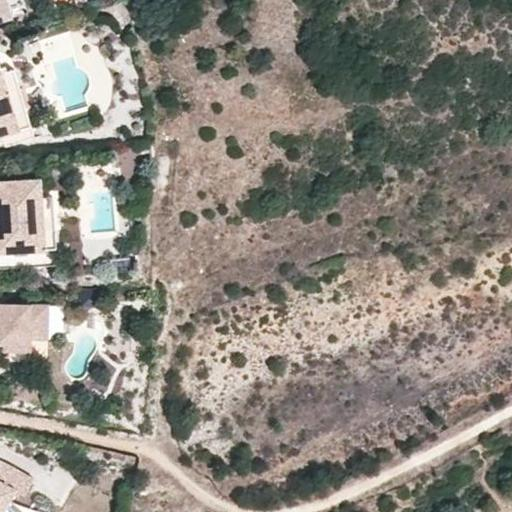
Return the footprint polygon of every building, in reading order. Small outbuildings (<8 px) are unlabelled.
[(0,0),(0,19),(14,14),(9,0),(0,0)] [(0,63),(0,137),(20,131),(3,74),(0,63)] [(15,71),(3,74),(20,131),(32,128),(15,71)] [(138,176),(138,148),(115,147),(114,175),(138,176)] [(38,230),(35,198),(42,198),(40,179),(0,182),(0,200),(0,201),(2,222),(3,232),(0,232),(0,268),(58,264),(56,229),(38,230)] [(56,229),(53,196),(42,198),(35,198),(38,230),(56,229)] [(0,343),(5,344),(5,350),(9,351),(30,351),(31,338),(31,323),(48,323),(48,305),(6,304),(5,309),(0,309),(0,343)] [(31,323),(31,338),(48,339),(48,323),(31,323)] [(26,496),(35,480),(0,460),(0,511),(4,511),(17,491),(26,496)]
